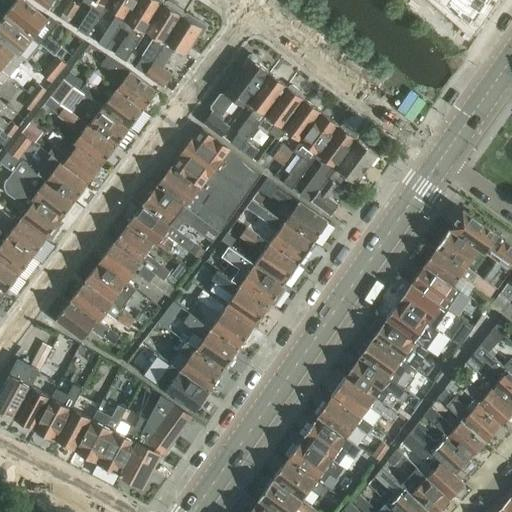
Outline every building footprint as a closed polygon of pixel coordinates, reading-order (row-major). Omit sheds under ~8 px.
[(25,0),(18,0),(7,15),(41,44),(55,55),(56,54),(61,58),(67,51),(62,46),(48,35),(57,25),(49,20),(25,0)] [(35,0),(51,10),(57,0),(35,0)] [(92,8),(78,29),(89,36),(108,6),(111,0),(84,0),(84,1),(91,6),(92,8)] [(110,26),(99,43),(107,49),(119,31),(122,26),(122,27),(138,0),(111,0),(108,6),(118,13),(110,26)] [(126,35),(115,54),(127,62),(147,31),(165,2),(161,0),(138,0),(122,27),(132,33),(129,37),(126,35)] [(147,49),(136,68),(147,75),(184,15),(177,10),(178,8),(178,6),(169,0),(167,1),(165,3),(165,2),(147,31),(156,36),(147,49)] [(442,0),(471,27),(489,0),(442,0)] [(71,1),(63,14),(72,19),(80,6),(71,1)] [(7,15),(0,23),(0,39),(17,53),(19,55),(25,59),(27,61),(41,44),(7,15)] [(184,15),(147,75),(153,79),(164,86),(172,74),(163,68),(173,52),(178,51),(180,50),(186,54),(198,35),(199,36),(202,35),(207,27),(207,24),(195,17),(193,17),(191,19),(184,15)] [(0,39),(0,69),(9,77),(9,76),(10,77),(25,59),(19,55),(17,53),(0,39)] [(215,110),(205,123),(212,128),(222,136),(231,123),(221,116),(234,98),(246,107),(249,102),(271,73),(257,62),(258,60),(258,58),(253,55),(251,55),(243,66),(243,68),(245,69),(226,95),(224,94),(222,94),(213,107),(213,109),(215,110)] [(108,56),(103,64),(127,79),(118,91),(145,111),(159,92),(132,72),(108,56)] [(57,57),(43,74),(52,82),(66,64),(57,57)] [(0,69),(0,81),(3,84),(9,77),(0,69)] [(240,132),(231,143),(241,150),(248,141),(249,139),(259,125),(267,114),(288,86),(271,73),(249,102),(258,108),(255,111),(254,111),(239,131),(240,132)] [(64,79),(50,97),(65,108),(72,114),(86,95),(80,91),(64,79)] [(86,83),(80,91),(86,95),(93,100),(99,93),(86,83)] [(39,84),(31,95),(39,101),(47,91),(39,84)] [(288,86),(267,114),(275,121),(270,128),(279,135),(284,128),(306,99),(300,95),(301,93),(301,91),(293,85),(291,86),(290,87),(288,86)] [(118,91),(104,109),(131,129),(145,111),(118,91)] [(31,95),(24,105),(32,111),(39,101),(31,95)] [(306,99),(284,128),(302,141),(323,112),(306,99)] [(65,108),(58,117),(72,127),(79,119),(72,114),(65,108)] [(91,126),(90,127),(117,147),(131,129),(104,109),(91,126)] [(303,157),(284,183),(293,189),(316,158),(319,154),(341,125),(323,112),(302,141),(294,150),(303,157)] [(0,116),(0,127),(12,137),(20,128),(12,121),(9,124),(0,116)] [(31,122),(22,133),(36,143),(44,133),(31,122)] [(309,184),(301,194),(311,202),(337,167),(359,139),(352,134),(353,130),(346,124),(342,126),(341,125),(319,154),(316,158),(322,162),(322,166),(309,184)] [(89,125),(75,144),(78,146),(103,166),(117,147),(90,127),(91,126),(89,125)] [(0,141),(5,146),(12,137),(0,127),(0,141)] [(202,128),(188,147),(249,193),(249,194),(263,174),(240,157),(240,156),(202,128)] [(337,167),(311,202),(314,204),(317,206),(321,209),(333,216),(341,204),(331,197),(335,191),(347,175),(358,183),(379,155),(360,140),(339,168),(337,167)] [(248,141),(241,150),(252,159),(259,150),(248,141)] [(284,144),(274,157),(284,164),(294,152),(284,144)] [(14,145),(9,151),(15,156),(19,159),(24,153),(14,145)] [(56,147),(50,154),(53,156),(61,162),(89,184),(103,166),(78,146),(70,157),(56,147)] [(188,147),(159,186),(190,209),(221,231),(222,232),(249,193),(188,147)] [(9,151),(1,161),(14,171),(7,179),(62,221),(62,220),(76,202),(47,181),(39,175),(38,173),(26,164),(19,159),(15,156),(9,151)] [(53,156),(39,175),(47,181),(76,202),(89,184),(61,162),(53,156)] [(268,178),(260,188),(272,197),(273,194),(290,206),(293,210),(285,222),(284,222),(314,243),(329,221),(299,200),(279,186),(268,178)] [(6,182),(6,185),(7,189),(7,192),(8,194),(27,208),(19,217),(22,219),(48,239),(50,236),(53,239),(60,229),(57,227),(62,221),(7,179),(6,180),(6,182)] [(159,186),(145,205),(171,225),(177,229),(183,221),(187,221),(214,242),(221,231),(190,209),(159,186)] [(257,192),(252,199),(261,205),(266,198),(257,192)] [(252,199),(247,206),(258,214),(279,229),(270,243),(300,264),(314,243),(284,222),(285,222),(263,207),(261,205),(252,199)] [(145,205),(130,224),(155,243),(158,245),(167,234),(191,253),(198,244),(177,229),(171,225),(145,205)] [(464,209),(451,227),(481,248),(488,252),(498,260),(511,270),(511,269),(511,241),(501,234),(464,208),(464,209)] [(0,230),(8,237),(34,257),(48,239),(22,219),(21,221),(19,219),(14,216),(9,223),(0,216),(0,230)] [(122,235),(116,243),(164,279),(170,271),(147,254),(155,243),(130,224),(128,227),(126,225),(120,233),(122,235)] [(248,227),(241,236),(255,245),(261,236),(248,227)] [(451,229),(438,247),(467,267),(481,248),(451,227),(450,228),(451,229)] [(0,242),(3,245),(0,247),(0,260),(21,275),(34,257),(8,237),(0,230),(0,242)] [(116,243),(101,263),(128,283),(138,270),(141,272),(140,274),(164,291),(170,283),(167,281),(164,279),(116,243)] [(270,243),(255,264),(285,285),(300,264),(270,243)] [(198,244),(191,253),(200,259),(206,250),(198,244)] [(229,246),(223,255),(241,268),(232,279),(240,285),(270,306),(271,304),(273,305),(276,305),(281,297),(281,294),(279,293),(285,285),(255,264),(236,251),(229,246)] [(438,247),(425,265),(455,287),(462,277),(472,284),(479,275),(468,268),(467,267),(438,247)] [(0,288),(7,294),(21,275),(0,260),(0,288)] [(498,260),(485,280),(498,288),(511,270),(498,260)] [(101,263),(87,281),(115,302),(123,308),(137,289),(128,283),(101,263)] [(425,265),(412,284),(442,305),(449,310),(462,292),(455,287),(425,265)] [(220,270),(213,279),(225,287),(235,294),(226,306),(227,307),(255,327),(270,306),(240,285),(232,279),(220,270)] [(173,274),(167,281),(170,283),(177,288),(182,280),(173,274)] [(479,275),(472,284),(478,288),(491,297),(498,288),(485,280),(479,275)] [(511,278),(510,282),(493,304),(511,317),(511,315),(511,304),(508,301),(511,296),(511,278)] [(87,281),(73,300),(102,322),(109,313),(118,319),(129,329),(137,319),(123,308),(115,302),(87,281)] [(412,284),(399,302),(429,323),(442,305),(412,284)] [(204,291),(198,298),(222,315),(213,328),(241,348),(255,327),(227,307),(227,308),(204,291)] [(73,300),(58,321),(85,341),(93,330),(102,337),(105,337),(115,345),(122,337),(110,329),(102,322),(73,300)] [(399,302),(387,319),(424,346),(430,338),(433,340),(439,331),(429,323),(399,302)] [(195,327),(185,341),(186,342),(196,349),(197,349),(198,350),(198,349),(226,369),(228,365),(229,366),(231,365),(235,359),(235,357),(234,357),(241,348),(213,328),(212,329),(190,313),(185,320),(195,327)] [(387,319),(374,339),(413,367),(416,369),(416,368),(413,366),(421,355),(424,357),(429,350),(424,346),(387,319)] [(465,320),(451,339),(461,346),(475,327),(465,320)] [(487,338),(481,345),(487,350),(490,352),(493,348),(493,344),(487,338)] [(364,344),(359,351),(360,354),(362,355),(360,358),(390,378),(396,382),(406,369),(410,372),(413,367),(374,339),(373,340),(369,345),(367,344),(364,344)] [(186,342),(180,351),(190,358),(182,369),(211,390),(226,369),(198,349),(198,350),(197,349),(196,349),(186,342)] [(45,343),(33,366),(41,371),(54,347),(45,343)] [(481,345),(471,357),(482,367),(487,361),(503,376),(494,387),(511,403),(511,373),(509,370),(505,366),(503,364),(493,355),(490,352),(487,350),(481,345)] [(160,354),(144,375),(153,381),(154,382),(166,391),(166,390),(196,411),(198,408),(199,409),(201,409),(204,404),(204,402),(203,402),(211,390),(182,369),(167,359),(160,354)] [(360,358),(347,376),(377,396),(383,401),(390,392),(392,391),(400,397),(406,389),(396,382),(390,378),(360,358)] [(12,375),(0,396),(0,408),(17,418),(33,387),(40,373),(41,371),(33,366),(20,359),(12,375)] [(460,373),(454,380),(466,390),(475,399),(475,400),(479,403),(502,425),(508,419),(510,421),(511,418),(511,403),(494,387),(486,395),(482,392),(481,393),(471,384),(460,373)] [(335,394),(333,396),(363,417),(371,406),(380,412),(379,413),(392,421),(399,411),(387,402),(387,403),(383,401),(377,396),(347,376),(342,384),(338,385),(334,390),(335,394)] [(37,429),(36,431),(37,434),(45,439),(48,437),(49,435),(58,439),(74,409),(72,408),(83,388),(75,384),(63,378),(53,397),(37,429)] [(33,387),(17,418),(18,418),(17,421),(26,426),(29,424),(37,429),(53,397),(33,387)] [(446,389),(439,398),(447,405),(463,420),(487,442),(502,425),(479,403),(475,400),(467,408),(455,396),(455,397),(446,389)] [(149,421),(121,473),(126,475),(126,478),(138,484),(140,483),(144,486),(163,451),(166,453),(192,417),(192,416),(162,395),(148,420),(149,421)] [(333,396),(318,418),(348,438),(349,437),(356,427),(366,435),(374,424),(363,417),(333,396)] [(94,419),(78,450),(100,462),(116,431),(127,409),(106,398),(99,410),(94,419)] [(432,406),(425,415),(445,433),(448,437),(472,458),(487,442),(463,420),(455,429),(432,407),(432,406)] [(74,409),(58,439),(78,450),(94,419),(74,409)] [(100,462),(99,464),(100,467),(108,471),(111,471),(112,468),(121,473),(149,421),(148,420),(141,417),(135,426),(133,425),(126,436),(116,431),(100,462)] [(318,418),(303,438),(333,459),(338,462),(347,451),(355,456),(361,447),(349,437),(348,438),(318,418)] [(417,425),(411,433),(418,440),(437,457),(442,462),(457,475),(463,468),(465,471),(473,462),(470,460),(472,458),(448,437),(445,433),(436,443),(425,432),(428,429),(420,422),(417,425)] [(411,433),(404,442),(425,461),(429,465),(435,470),(427,478),(451,500),(466,484),(466,483),(457,475),(442,462),(437,457),(418,440),(411,433)] [(303,438),(289,459),(319,480),(324,483),(330,475),(335,479),(344,466),(338,462),(333,459),(303,438)] [(383,442),(373,455),(381,461),(391,448),(390,447),(383,442)] [(397,449),(388,461),(393,466),(403,455),(397,449)] [(289,459),(274,480),(304,500),(312,489),(324,497),(331,488),(324,483),(319,480),(289,459)] [(381,470),(377,475),(396,492),(387,502),(397,510),(398,511),(431,511),(412,494),(402,485),(383,468),(381,470)] [(417,468),(402,485),(412,494),(431,511),(439,511),(451,500),(427,478),(417,468)] [(274,480),(260,500),(276,511),(295,511),(299,507),(305,511),(317,511),(319,510),(304,500),(274,480)] [(360,495),(354,502),(365,511),(370,511),(374,508),(360,495)] [(511,511),(511,499),(500,511),(511,511)] [(276,511),(260,500),(251,511),(276,511)] [(360,511),(350,502),(345,508),(345,511),(360,511)] [(381,510),(378,511),(398,511),(397,510),(387,502),(381,510)]
